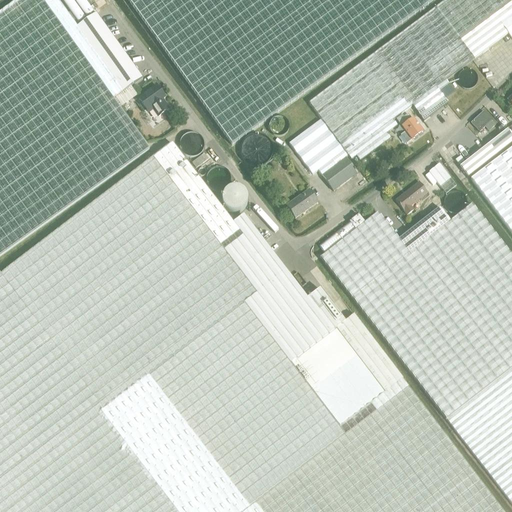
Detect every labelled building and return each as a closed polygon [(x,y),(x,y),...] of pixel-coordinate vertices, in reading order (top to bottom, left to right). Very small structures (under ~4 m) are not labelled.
[(119,109),(113,100),(41,0),(20,0),(0,14),(0,256),(149,150),(119,109)] [(41,0),(113,100),(117,97),(131,88),(143,80),(97,14),(77,29),(55,0),(41,0)] [(64,0),(78,22),(94,12),(86,0),(64,0)] [(126,0),(232,146),(435,0),(126,0)] [(511,0),(451,0),(439,9),(460,39),(511,0)] [(511,39),(511,0),(460,39),(475,60),(508,36),(511,40),(511,39)] [(435,90),(475,60),(460,39),(439,9),(309,106),(351,161),(356,157),(360,162),(390,139),(386,134),(396,127),(392,122),(411,107),(435,90)] [(438,93),(435,90),(411,107),(423,123),(447,105),(444,100),(454,93),(448,85),(438,93)] [(158,118),(169,111),(162,101),(165,100),(157,87),(138,100),(148,114),(152,110),(158,118)] [(117,97),(113,100),(119,109),(137,96),(131,88),(117,97)] [(495,126),(491,122),(483,114),(471,125),(479,133),(484,128),(488,133),(495,126)] [(396,121),(405,133),(402,136),(401,138),(405,143),(407,144),(411,141),(412,142),(423,133),(413,120),(412,121),(408,115),(402,120),(400,118),(396,121)] [(334,193),(357,176),(345,160),(347,158),(320,123),(289,146),(312,176),(318,172),(334,193)] [(502,126),(501,126),(500,128),(497,129),(502,135),(504,133),(506,132),(502,126)] [(461,157),(455,161),(460,168),(461,167),(469,177),(469,178),(511,144),(511,137),(507,131),(506,132),(504,133),(502,135),(484,149),(466,163),(461,157)] [(172,145),(153,160),(220,248),(239,233),(233,225),(172,145)] [(511,149),(471,181),(511,235),(511,149)] [(0,275),(0,511),(242,511),(407,386),(353,317),(349,320),(345,323),(340,317),(320,290),(307,300),(282,268),(277,262),(268,250),(243,217),(233,225),(239,233),(220,248),(153,160),(1,276),(0,275)] [(456,188),(448,176),(439,166),(429,174),(446,196),(456,188)] [(410,208),(427,194),(419,184),(395,202),(406,217),(413,212),(410,208)] [(226,188),(225,213),(246,213),(246,189),(226,188)] [(294,219),(317,204),(308,192),(286,207),(294,219)] [(320,258),(319,259),(428,398),(454,431),(460,440),(511,506),(511,258),(471,206),(464,211),(460,214),(449,223),(408,254),(398,240),(391,231),(377,213),(364,224),(358,216),(348,223),(349,224),(355,231),(325,254),(320,258)] [(439,210),(398,240),(408,254),(449,223),(439,210)] [(242,511),(503,511),(408,388),(407,386),(242,511)]
